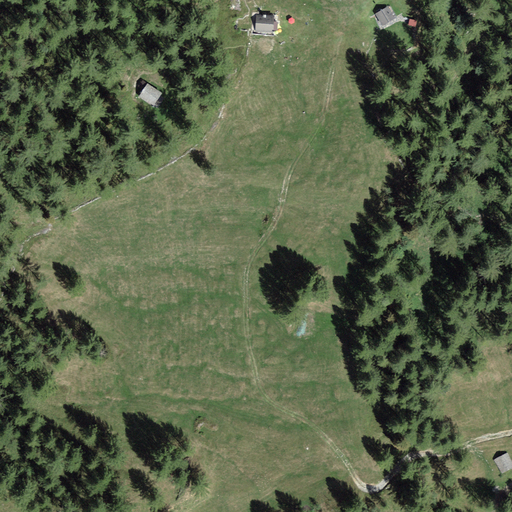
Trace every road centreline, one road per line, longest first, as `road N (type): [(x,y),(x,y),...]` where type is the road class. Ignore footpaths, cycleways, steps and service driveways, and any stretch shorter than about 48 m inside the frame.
road 1 (track): [(374,492),(354,478),(332,438),(265,391),(250,320),(247,264),(325,108),(332,11)]
road 2 (track): [(374,492),(379,477),(398,465),(511,430)]
